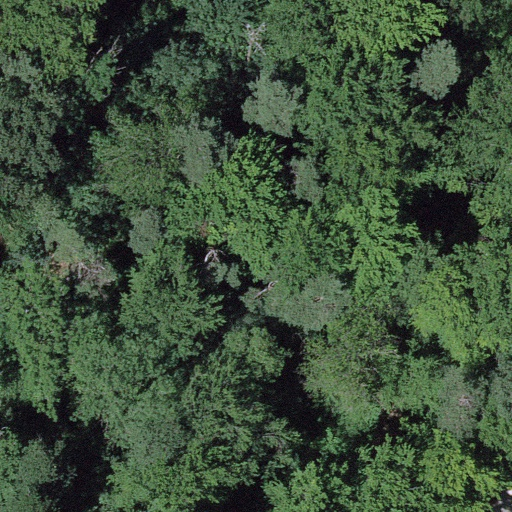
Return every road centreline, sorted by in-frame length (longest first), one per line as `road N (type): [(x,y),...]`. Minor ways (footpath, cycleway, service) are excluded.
road 1 (track): [(375,511),(384,402),(371,207),(338,0)]
road 2 (track): [(134,0),(0,211)]
